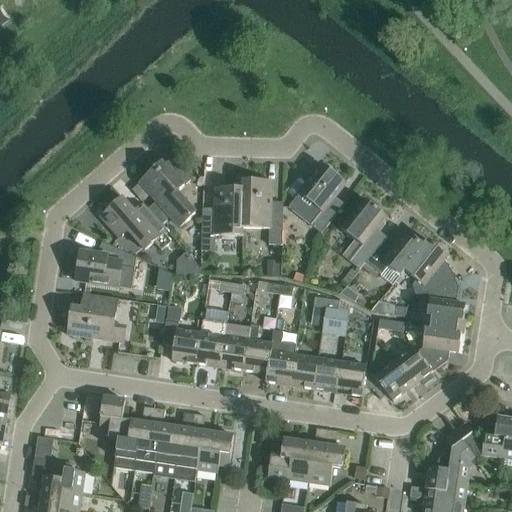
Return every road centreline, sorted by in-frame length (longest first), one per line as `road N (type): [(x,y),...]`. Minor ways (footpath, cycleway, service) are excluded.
road 1 (residential): [(57,378),(38,341),(56,219),(169,124),(199,147),(284,149),(301,129),(331,127),(485,255),(494,268),(492,336)]
road 2 (residential): [(401,427),(57,378)]
road 3 (residential): [(9,511),(22,424),(57,378)]
road 4 (residential): [(401,427),(481,371),(492,336)]
